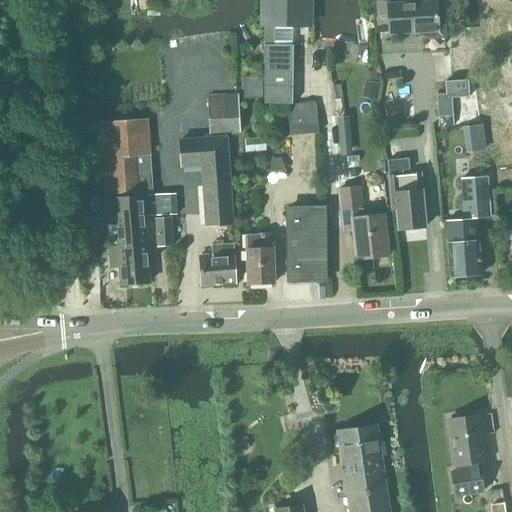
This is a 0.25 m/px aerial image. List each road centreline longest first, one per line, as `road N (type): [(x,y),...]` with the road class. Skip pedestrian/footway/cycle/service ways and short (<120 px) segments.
road 1 (tertiary): [(61,330),(511,308)]
road 2 (track): [(47,0),(76,329)]
road 3 (unknown): [(487,310),(511,465)]
